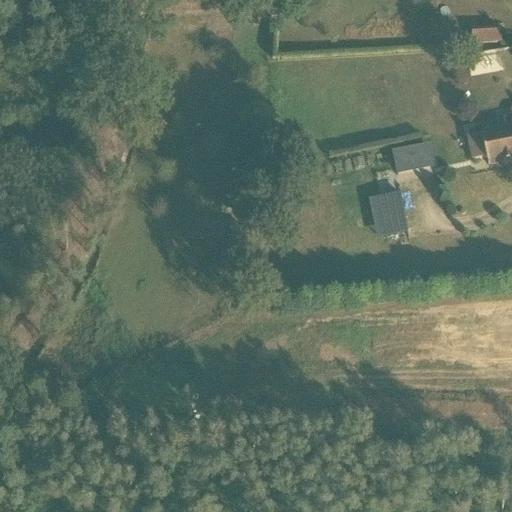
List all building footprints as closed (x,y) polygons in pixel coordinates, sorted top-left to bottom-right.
[(501,30),(473,32),(474,45),(502,43),(501,30)] [(489,165),(511,161),(511,128),(467,137),(472,162),(488,159),(489,165)] [(393,155),(398,176),(438,168),(434,147),(393,155)] [(400,199),(375,204),(382,243),(408,238),(400,199)] [(307,350),(308,329),(258,327),(257,347),(307,350)]
